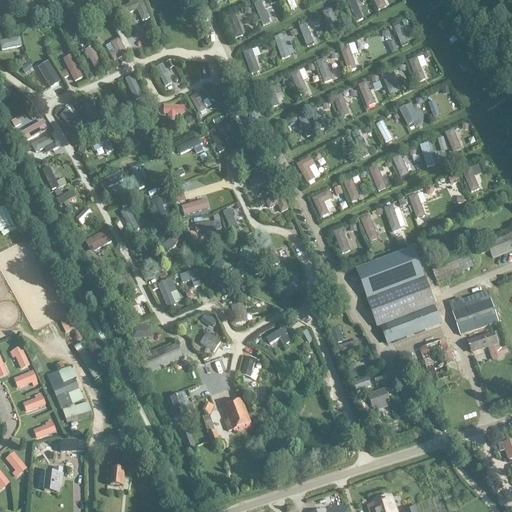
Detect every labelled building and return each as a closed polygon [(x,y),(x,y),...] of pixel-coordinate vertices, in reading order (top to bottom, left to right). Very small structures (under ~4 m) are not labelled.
[(141,0),(140,0),(122,8),(125,16),(137,11),(142,22),(150,19),(141,0)] [(294,0),(286,0),(293,16),(300,13),(294,0)] [(373,0),(379,11),(387,7),(383,0),(373,0)] [(228,18),(235,38),(244,35),(236,15),(228,18)] [(311,34),(304,38),(311,51),(318,47),(311,34)] [(93,48),(85,52),(96,71),(104,67),(93,48)] [(243,53),(252,75),(260,71),(251,50),(243,53)] [(408,60),(416,81),(425,78),(417,57),(408,60)] [(48,63),(39,69),(50,87),(60,81),(48,63)] [(30,71),(25,65),(21,69),(25,75),(30,71)] [(166,87),(172,84),(163,66),(156,69),(166,87)] [(136,101),(143,98),(133,77),(126,81),(136,101)] [(80,106),(90,126),(97,123),(87,103),(80,106)] [(400,110),(408,127),(419,121),(411,104),(400,110)] [(184,107),(164,107),(164,115),(168,115),(168,120),(176,120),(177,115),(184,115),(184,107)] [(83,127),(68,111),(62,117),(77,133),(83,127)] [(220,117),(212,120),(215,125),(222,122),(220,117)] [(43,122),(20,134),(25,143),(47,131),(43,122)] [(128,125),(121,131),(135,148),(142,142),(128,125)] [(445,133),(453,152),(461,148),(453,129),(445,133)] [(217,130),(209,133),(218,153),(226,150),(217,130)] [(50,136),(32,146),(36,153),(44,149),(50,146),(53,151),(57,149),(50,136)] [(92,145),(96,152),(103,149),(107,155),(114,152),(107,137),(92,145)] [(437,139),(439,146),(445,144),(443,138),(437,139)] [(265,167),(257,149),(250,153),(259,170),(265,167)] [(403,181),(418,173),(410,158),(395,166),(403,181)] [(462,173),(470,192),(478,188),(473,178),(482,174),(478,166),(462,173)] [(59,188),(50,168),(43,171),(53,191),(59,188)] [(124,181),(120,173),(101,183),(104,190),(124,181)] [(451,185),(460,182),(458,175),(449,178),(451,185)] [(340,187),(334,189),(336,196),(343,194),(340,187)] [(428,188),(426,191),(427,194),(430,195),(433,194),(435,191),(434,188),(431,187),(428,188)] [(72,191),(56,200),(60,207),(64,204),(65,207),(69,204),(68,202),(76,198),(72,191)] [(173,194),(176,203),(186,200),(183,191),(173,194)] [(312,198),(320,217),(328,214),(324,203),(332,199),(329,191),(312,198)] [(288,210),(281,195),(267,202),(270,209),(278,205),(282,213),(288,210)] [(410,205),(421,225),(430,221),(423,206),(430,202),(427,196),(410,205)] [(167,218),(159,200),(152,203),(160,221),(167,218)] [(129,210),(122,214),(133,234),(140,230),(129,210)] [(230,211),(224,214),(232,233),(239,230),(233,218),(235,217),(233,212),(231,212),(230,211)] [(387,215),(395,238),(403,235),(394,212),(387,215)] [(106,232),(89,241),(95,252),(112,242),(106,232)] [(492,260),(511,251),(511,232),(486,244),(492,260)] [(437,283),(474,268),(466,248),(429,263),(437,283)] [(262,257),(243,250),(240,257),(260,264),(262,257)] [(145,255),(153,275),(161,271),(152,251),(145,255)] [(369,303),(426,283),(414,252),(357,272),(369,303)] [(220,262),(212,275),(210,279),(222,287),(232,269),(220,262)] [(128,272),(107,284),(111,293),(124,286),(130,296),(138,291),(128,272)] [(181,277),(183,284),(193,281),(195,288),(202,286),(197,272),(181,277)] [(284,300),(303,292),(297,278),(279,286),(284,300)] [(166,283),(159,287),(168,309),(176,305),(176,304),(171,294),(177,292),(172,281),(166,283)] [(435,309),(426,283),(369,303),(378,330),(435,309)] [(137,307),(134,300),(121,307),(128,322),(135,319),(130,310),(137,307)] [(450,305),(449,305),(460,337),(461,337),(499,324),(491,301),(465,310),(462,301),(450,305)] [(247,320),(245,305),(233,307),(235,322),(247,320)] [(435,310),(382,330),(383,333),(388,346),(442,326),(436,311),(435,310)] [(209,319),(204,316),(201,321),(205,324),(209,319)] [(68,317),(60,321),(66,333),(73,329),(68,317)] [(132,341),(153,339),(152,327),(132,328),(132,341)] [(284,329),(267,339),(270,346),(280,340),(285,347),(291,343),(287,336),(284,329)] [(221,343),(208,335),(201,345),(214,353),(221,343)] [(494,335),(469,343),(473,354),(488,349),(493,362),(504,358),(504,357),(509,355),(506,347),(500,349),(499,345),(497,345),(494,335)] [(343,343),(341,336),(332,338),(334,345),(343,343)] [(148,375),(184,360),(177,344),(151,355),(148,349),(138,354),(148,375)] [(21,349),(11,353),(13,359),(15,358),(20,370),(28,366),(21,349)] [(247,358),(241,375),(251,378),(256,361),(247,358)] [(71,367),(47,377),(60,410),(72,405),(83,401),(75,380),(76,379),(71,367)] [(32,373),(14,380),(17,388),(31,382),(33,387),(36,385),(32,373)] [(390,405),(385,392),(369,397),(374,413),(381,410),(381,409),(390,405)] [(36,400),(23,405),(27,413),(44,406),(40,395),(35,397),(36,400)] [(191,413),(184,395),(169,400),(176,419),(191,413)] [(251,424),(242,401),(224,408),(229,421),(225,422),(229,432),(251,424)] [(87,403),(62,411),(66,425),(91,417),(87,403)] [(210,416),(214,407),(207,404),(203,413),(210,416)] [(212,424),(210,418),(204,420),(206,427),(212,424)] [(46,427),(34,432),(37,440),(54,433),(50,422),(45,424),(46,427)] [(212,444),(220,441),(216,432),(208,435),(212,444)] [(195,449),(190,435),(183,437),(188,451),(195,449)] [(135,440),(125,446),(128,451),(131,456),(135,465),(142,461),(141,452),(135,440)] [(84,441),(60,442),(60,454),(85,453),(84,441)] [(511,441),(503,445),(498,446),(500,453),(505,451),(509,461),(509,462),(511,460),(511,441)] [(13,455),(6,460),(16,472),(12,474),(15,478),(25,469),(13,455)] [(112,470),(110,487),(124,488),(125,478),(127,478),(129,463),(113,462),(112,470)] [(61,487),(62,476),(46,474),(44,492),(58,493),(59,487),(61,487)] [(395,511),(391,497),(371,503),(372,506),(367,507),(368,511),(395,511)]
